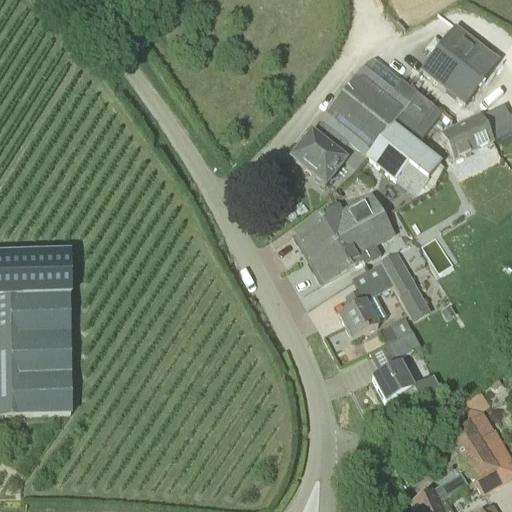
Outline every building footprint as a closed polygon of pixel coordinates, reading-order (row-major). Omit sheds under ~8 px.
[(432,59),(420,75),(435,87),(467,111),(501,67),(470,43),(454,31),(441,47),(433,41),(424,53),(432,59)] [(354,81),(319,126),(320,127),(354,153),(365,162),(378,147),(407,170),(426,185),(440,169),(391,131),(397,124),(422,144),(443,118),(400,85),(375,63),(367,66),(365,67),(354,81)] [(482,119),(442,138),(456,167),(496,148),(482,119)] [(320,127),(290,164),(324,191),(354,153),(320,127)] [(378,147),(365,162),(395,186),(407,170),(378,147)] [(321,221),(293,237),(293,238),(308,264),(383,220),(370,199),(342,214),(338,209),(337,208),(331,198),(326,201),(331,209),(321,216),(321,221)] [(383,220),(308,264),(321,288),(353,270),(355,275),(380,260),(375,252),(395,241),(383,220)] [(69,259),(0,260),(0,419),(70,419),(69,337),(69,259)] [(350,312),(337,319),(351,345),(378,331),(376,327),(386,322),(375,301),(393,292),(413,329),(431,318),(399,259),(352,284),(357,295),(344,302),(350,312)] [(396,343),(412,336),(405,323),(390,331),(396,343)] [(412,336),(396,343),(386,348),(395,364),(420,352),(412,336)] [(401,367),(371,383),(384,408),(397,401),(402,412),(439,393),(433,381),(413,391),(401,367)] [(459,478),(466,490),(470,488),(471,489),(476,497),(511,476),(475,415),(484,408),(476,398),(459,410),(462,415),(458,417),(456,414),(446,420),(448,423),(437,429),(463,475),(459,478)] [(459,494),(466,490),(459,478),(433,493),(434,495),(409,508),(411,511),(434,511),(441,508),(443,511),(449,511),(445,503),(459,495),(459,494)]
